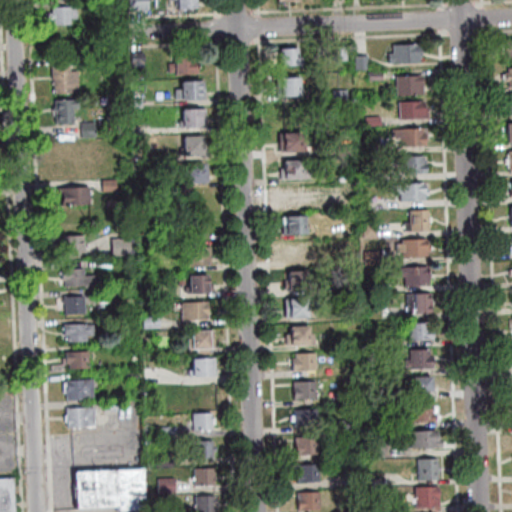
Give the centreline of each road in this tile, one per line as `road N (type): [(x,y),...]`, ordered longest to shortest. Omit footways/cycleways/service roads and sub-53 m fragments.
road 1 (residential): [(34,511),(11,0)]
road 2 (residential): [(478,511),(457,0)]
road 3 (residential): [(253,511),(233,0)]
road 4 (residential): [(511,16),(134,33)]
